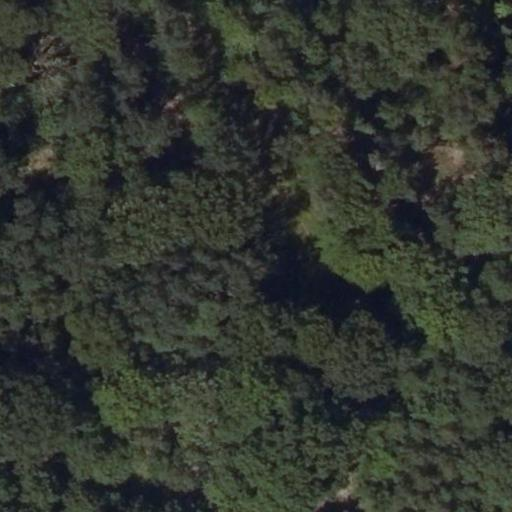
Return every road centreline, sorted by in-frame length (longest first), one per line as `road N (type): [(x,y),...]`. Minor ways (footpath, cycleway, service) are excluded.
road 1 (track): [(511,236),(426,276),(375,292),(336,292),(313,265),(174,0)]
road 2 (track): [(292,511),(0,456)]
